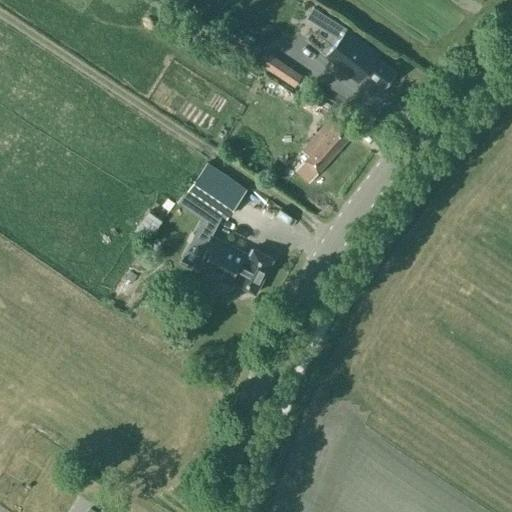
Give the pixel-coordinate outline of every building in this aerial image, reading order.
[(319,24),(325,15),(312,6),(306,16),(319,24)] [(349,30),(335,19),(327,27),(341,39),(349,30)] [(357,41),(352,37),(341,50),(347,55),(385,87),(396,73),(357,41)] [(282,62),(275,72),(294,85),(300,75),(282,62)] [(301,98),(316,108),(323,98),(308,88),(301,98)] [(308,155),(296,169),(309,181),(352,133),(338,121),(335,125),(328,119),(302,149),(308,155)] [(245,189),(206,162),(188,188),(227,216),(245,189)] [(135,231),(148,240),(162,220),(149,211),(135,231)] [(273,258),(252,248),(249,254),(211,234),(194,266),(233,286),(235,282),(255,293),(273,258)]
